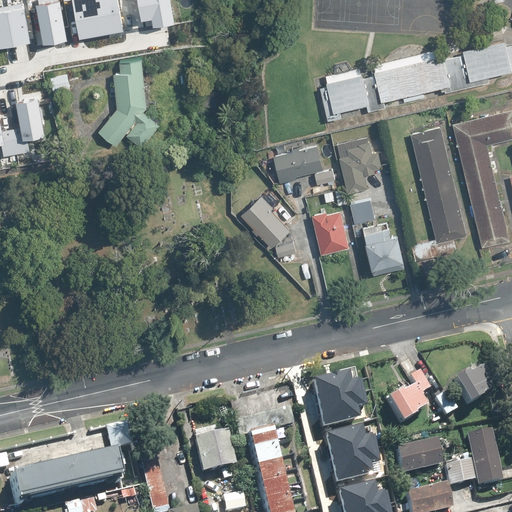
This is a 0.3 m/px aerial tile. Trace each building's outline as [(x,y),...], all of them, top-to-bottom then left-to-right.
[(28,0),(23,0),(0,3),(0,22),(3,43),(34,38),(28,0)] [(65,0),(39,0),(45,38),(71,35),(65,0)] [(122,0),(78,0),(83,33),(127,27),(122,0)] [(179,19),(175,0),(142,0),(144,15),(156,13),(158,22),(179,19)] [(319,85),(327,120),(341,117),(339,110),(366,104),(368,111),(389,106),(387,99),(444,86),(445,91),(489,81),(488,75),(511,69),(511,42),(511,37),(462,48),(463,52),(444,57),(443,52),(374,68),(375,72),(319,85)] [(150,107),(146,67),(145,57),(122,60),(123,70),(115,71),(119,107),(101,128),(119,143),(128,132),(143,144),(162,120),(150,112),(150,107)] [(69,72),(52,76),(55,90),(72,87),(69,72)] [(2,101),(0,101),(0,141),(4,141),(6,152),(35,148),(33,136),(52,133),(46,94),(21,98),(26,135),(21,136),(19,122),(5,124),(2,101)] [(511,108),(483,115),(455,122),(484,244),(511,237),(489,143),(511,137),(511,108)] [(437,236),(412,243),(416,260),(458,250),(455,235),(468,232),(442,125),(412,132),(437,236)] [(372,135),(338,142),(349,191),(369,187),(367,174),(377,171),(376,167),(383,165),(380,149),(375,150),(372,135)] [(315,170),(325,168),(320,143),(276,153),(282,181),(299,178),(298,174),(315,170)] [(334,167),(315,171),(318,183),(337,179),(334,167)] [(336,189),(338,198),(339,203),(348,201),(345,187),(336,189)] [(274,207),(275,206),(264,193),(243,212),(273,245),(292,227),(274,207)] [(373,198),(351,202),(357,230),(364,229),(372,272),(406,266),(400,234),(392,235),(389,221),(378,223),(373,198)] [(329,212),(328,209),(314,212),(323,250),(351,244),(343,209),(329,212)] [(277,245),(280,256),(297,251),(294,240),(277,245)] [(476,368),(453,382),(467,406),(489,392),(476,368)] [(415,416),(413,414),(426,406),(419,395),(429,389),(418,372),(409,377),(413,385),(406,390),(404,388),(385,399),(400,424),(415,416)] [(344,373),(308,381),(314,403),(361,393),(358,380),(346,383),(344,373)] [(444,392),(433,399),(445,417),(456,410),(444,392)] [(314,403),(319,426),(354,418),(352,408),(363,406),(361,393),(314,403)] [(238,437),(246,435),(264,511),(290,511),(271,429),(292,424),(288,407),(234,420),(238,437)] [(126,422),(103,426),(108,450),(131,445),(126,422)] [(357,428),(321,436),(327,459),(374,448),(371,435),(360,438),(357,428)] [(501,480),(490,429),(465,435),(471,461),(475,479),(476,485),(501,480)] [(200,473),(219,470),(221,479),(231,477),(229,468),(235,466),(228,430),(193,437),(200,473)] [(394,450),(400,474),(441,464),(435,440),(394,450)] [(327,459),(332,481),(367,473),(365,463),(377,461),(374,448),(327,459)] [(113,449),(8,474),(14,502),(119,478),(113,449)] [(169,511),(157,459),(139,463),(150,511),(169,511)] [(475,479),(471,461),(444,467),(447,485),(475,479)] [(429,511),(451,508),(445,482),(405,490),(409,511),(429,511)] [(370,483),(334,491),(338,511),(350,511),(386,504),(384,491),(372,494),(370,483)] [(220,497),(224,511),(242,508),(238,493),(220,497)] [(81,511),(78,499),(63,503),(65,511),(81,511)]
